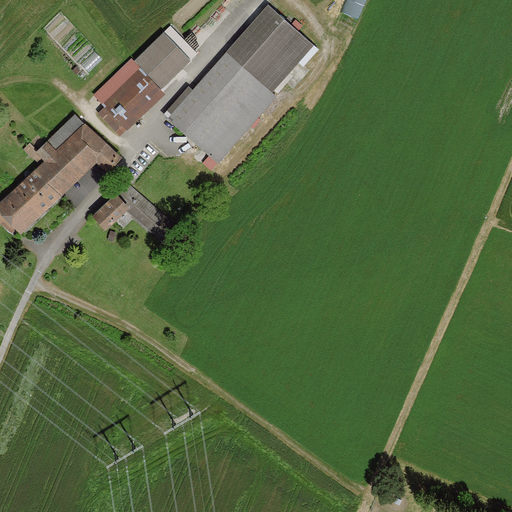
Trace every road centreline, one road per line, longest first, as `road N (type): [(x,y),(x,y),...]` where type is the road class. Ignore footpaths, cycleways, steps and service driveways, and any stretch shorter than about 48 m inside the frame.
road 1 (unclassified): [(0,356),(48,254),(131,155),(158,108),(261,0)]
road 2 (track): [(34,282),(140,334),(365,502)]
road 3 (track): [(511,166),(361,511)]
road 4 (track): [(0,85),(29,78),(61,85),(131,155)]
